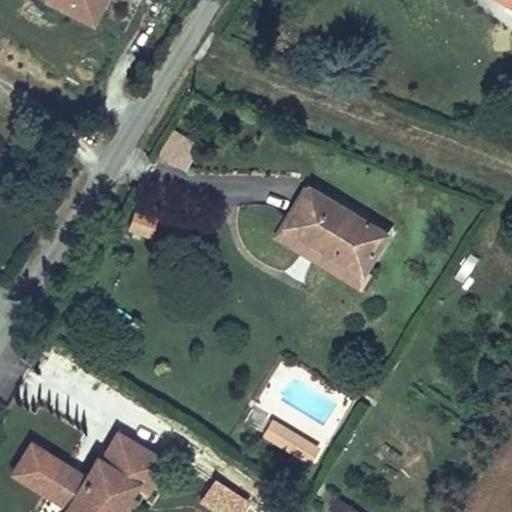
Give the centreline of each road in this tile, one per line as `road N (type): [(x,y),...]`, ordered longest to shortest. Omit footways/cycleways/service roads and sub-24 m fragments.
road 1 (residential): [(0,343),(214,0)]
road 2 (unknown): [(105,175),(301,209)]
